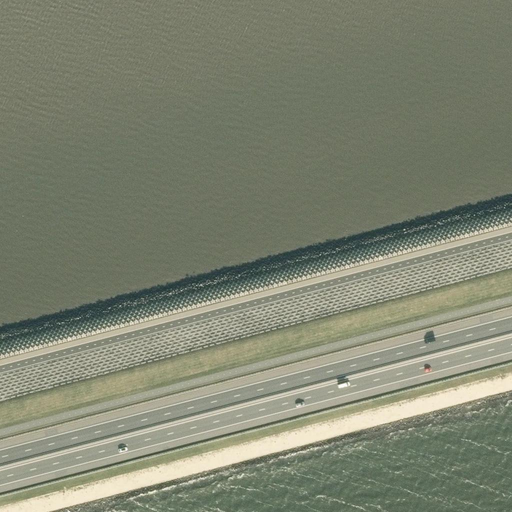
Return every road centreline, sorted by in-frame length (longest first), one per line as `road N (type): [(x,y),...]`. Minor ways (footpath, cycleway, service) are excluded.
road 1 (motorway): [(511,323),(0,457)]
road 2 (motorway): [(0,477),(511,344)]
